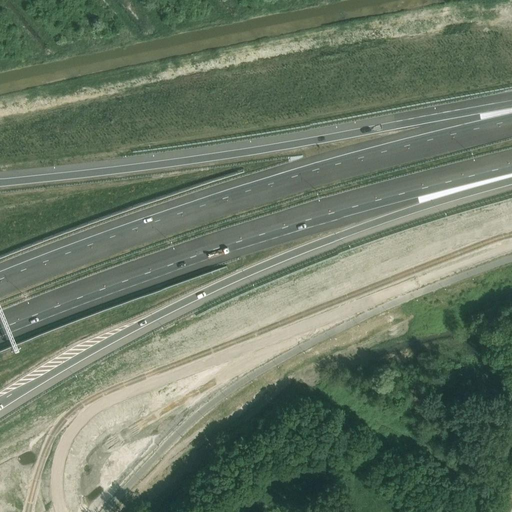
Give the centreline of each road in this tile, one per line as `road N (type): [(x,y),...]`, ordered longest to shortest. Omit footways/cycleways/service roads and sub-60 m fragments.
road 1 (motorway): [(0,404),(210,292),(324,243),(511,183)]
road 2 (motorway): [(0,327),(184,259),(511,163)]
road 3 (motorway): [(511,127),(276,187),(0,284)]
road 4 (motorway): [(511,107),(309,143),(0,182)]
